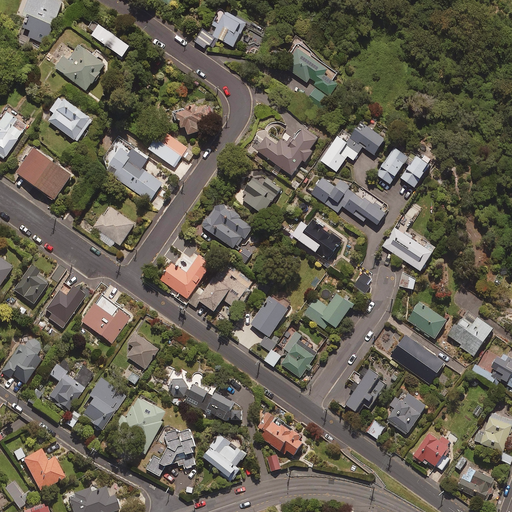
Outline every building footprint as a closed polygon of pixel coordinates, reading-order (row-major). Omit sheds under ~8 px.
[(62,0),(28,0),(22,16),(27,18),(24,25),(31,28),(28,35),(45,42),(62,0)] [(247,23),(222,8),(212,24),(217,27),(214,33),(202,26),(193,41),(205,48),(208,43),(214,47),(219,38),(233,46),(247,23)] [(131,42),(95,17),(87,28),(123,54),(131,42)] [(106,63),(80,43),(68,59),(64,55),(56,67),(86,90),(106,63)] [(313,55),(299,45),(284,66),(307,81),(310,77),(317,82),(315,85),(330,95),(339,83),(333,80),(338,73),(312,56),(313,55)] [(94,118),(61,94),(50,109),(54,112),(49,120),(78,140),(94,118)] [(213,112),(206,100),(188,104),(174,112),(176,115),(179,114),(190,134),(201,128),(197,121),(213,112)] [(27,118),(9,106),(0,120),(0,155),(5,158),(23,131),(14,125),(17,121),(23,125),(27,118)] [(386,136),(362,119),(351,135),(343,129),(321,159),(337,171),(348,155),(354,159),(364,145),(374,153),(386,136)] [(319,136),(303,124),(290,144),(281,138),(279,141),(268,133),(257,149),(277,163),(273,168),(278,172),(282,166),(292,174),(303,158),(306,160),(314,149),(311,147),(319,136)] [(196,151),(162,128),(148,147),(175,166),(183,155),(190,160),(196,151)] [(149,158),(122,138),(102,167),(149,201),(163,182),(142,167),(149,158)] [(73,172),(34,145),(17,170),(40,186),(39,187),(55,198),(73,172)] [(410,156),(396,146),(376,175),(390,185),(406,162),(410,165),(401,179),(415,188),(426,171),(425,170),(430,162),(413,151),(410,156)] [(284,183),(259,167),(245,188),(248,191),(243,198),(264,212),(284,183)] [(336,186),(323,177),(311,193),(338,212),(343,205),(364,220),(367,215),(378,223),(386,212),(341,180),(336,186)] [(239,213),(220,199),(202,224),(234,247),(239,240),(242,242),(254,225),(239,214),(239,213)] [(136,222),(110,204),(94,225),(101,230),(97,236),(111,246),(115,241),(120,244),(136,222)] [(342,239),(313,218),(309,224),(303,219),(292,233),(327,259),(342,239)] [(424,244),(395,226),(383,245),(421,269),(435,247),(426,241),(424,244)] [(253,253),(244,247),(239,254),(248,260),(253,253)] [(212,265),(199,256),(187,273),(172,262),(161,278),(188,298),(212,265)] [(0,285),(13,267),(0,257),(0,285)] [(252,281),(225,261),(203,292),(199,289),(190,302),(196,307),(201,300),(215,310),(223,298),(234,306),(252,281)] [(40,272),(30,265),(13,290),(33,304),(47,284),(37,276),(40,272)] [(371,277),(362,271),(353,286),(365,293),(370,286),(367,284),(371,277)] [(417,276),(403,272),(400,285),(414,288),(417,276)] [(63,329),(87,297),(73,287),(69,294),(61,289),(46,310),(53,316),(51,320),(63,329)] [(354,302),(338,291),(329,305),(317,296),(304,314),(325,328),(330,321),(337,326),(354,302)] [(289,307),(270,294),(251,323),(270,336),(289,307)] [(131,316),(102,295),(95,304),(93,302),(80,320),(111,343),(131,316)] [(448,318),(420,300),(408,320),(435,338),(448,318)] [(494,326),(468,308),(450,334),(462,343),(460,345),(474,355),(494,326)] [(160,348),(135,331),(128,341),(134,345),(127,355),(146,368),(160,348)] [(302,334),(297,331),(286,345),(282,342),(280,345),(290,352),(281,363),(300,377),(318,352),(299,338),(302,334)] [(445,360),(406,333),(390,355),(429,383),(445,360)] [(0,371),(0,372),(10,379),(12,376),(25,384),(43,356),(38,353),(41,348),(40,348),(40,344),(38,341),(34,339),(28,340),(23,337),(0,371)] [(274,366),(280,357),(269,350),(263,358),(274,366)] [(474,362),(468,372),(493,387),(498,378),(511,385),(511,358),(500,352),(492,366),(496,368),(493,374),(474,362)] [(70,366),(59,359),(49,374),(59,381),(47,399),(68,412),(93,374),(81,366),(73,379),(65,374),(70,366)] [(347,403),(362,412),(366,406),(369,408),(377,395),(370,390),(381,372),(371,366),(347,403)] [(140,376),(133,371),(128,379),(135,384),(140,376)] [(235,399),(173,373),(169,384),(174,386),(171,394),(196,404),(196,406),(228,419),(229,416),(240,421),(244,411),(232,406),(235,399)] [(125,395),(100,378),(85,400),(88,402),(80,414),(102,429),(125,395)] [(427,404),(402,387),(390,404),(393,406),(385,419),(407,434),(427,404)] [(165,412),(138,397),(126,419),(121,416),(117,423),(119,424),(112,436),(145,454),(162,422),(160,421),(165,412)] [(295,454),(304,440),(301,438),(304,432),(284,421),(282,423),(274,418),(276,416),(265,410),(255,425),(263,430),(258,438),(285,454),(288,449),(295,454)] [(511,426),(511,418),(492,411),(480,443),(503,451),(511,426)] [(79,417),(72,412),(65,423),(72,427),(79,417)] [(385,427),(375,420),(367,431),(377,438),(385,427)] [(196,463),(193,452),(195,451),(194,446),(198,445),(195,436),(193,436),(191,429),(181,432),(166,425),(153,453),(154,454),(147,469),(161,475),(166,465),(173,463),(178,461),(179,465),(183,464),(184,467),(187,466),(187,468),(193,466),(192,464),(196,463)] [(441,436),(431,428),(414,451),(415,457),(422,463),(426,457),(442,469),(450,458),(445,454),(454,442),(442,433),(441,436)] [(232,441),(221,432),(203,454),(223,470),(221,473),(231,481),(241,468),(237,465),(247,453),(236,444),(234,448),(230,444),(232,441)] [(24,457),(20,449),(13,452),(17,460),(24,457)] [(47,460),(41,449),(22,460),(40,492),(65,477),(53,457),(47,460)] [(277,452),(267,455),(271,470),(281,468),(277,452)] [(467,460),(462,456),(455,466),(460,470),(467,460)] [(497,479),(468,465),(458,488),(486,501),(497,479)] [(26,503),(13,483),(6,487),(19,508),(26,503)] [(109,497),(105,486),(91,491),(90,487),(74,492),(75,497),(69,499),(73,511),(111,511),(119,510),(114,496),(109,497)]
